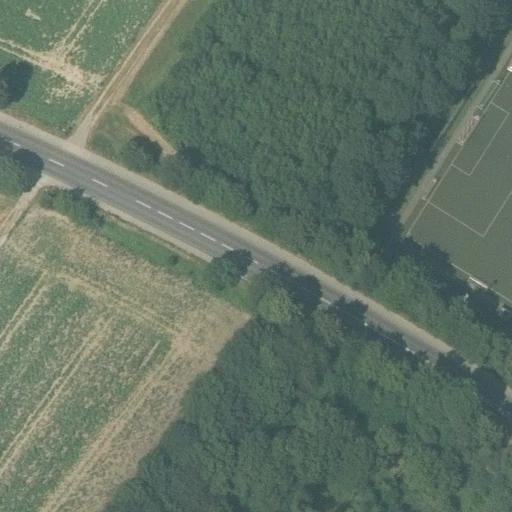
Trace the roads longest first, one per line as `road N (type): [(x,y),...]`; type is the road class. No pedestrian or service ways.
road 1 (tertiary): [(511,422),(225,248),(0,140)]
road 2 (track): [(0,242),(171,0)]
